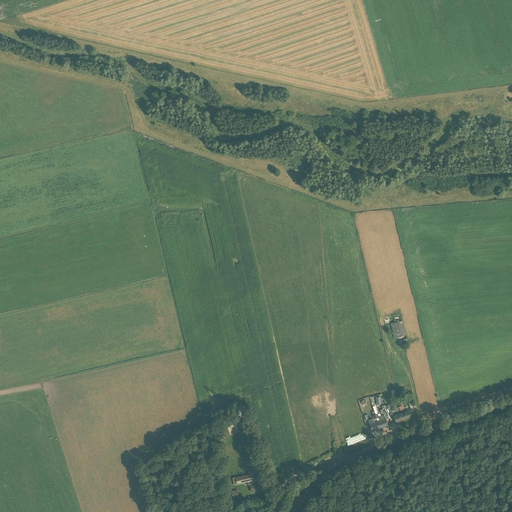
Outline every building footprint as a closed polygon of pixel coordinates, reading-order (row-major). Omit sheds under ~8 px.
[(406,336),(403,321),(394,323),(398,338),(406,336)] [(376,418),(378,422),(380,428),(385,426),(386,427),(388,426),(384,415),(382,416),(381,416),(380,413),(378,414),(375,406),(373,407),(375,415),(376,418)] [(402,414),(404,420),(410,418),(412,417),(410,410),(407,411),(407,412),(402,414)] [(404,420),(402,414),(396,415),(394,416),(396,423),(399,422),(398,422),(404,420)] [(380,428),(378,422),(376,418),(375,415),(373,415),(374,418),(368,420),(370,424),(369,424),(372,431),(374,430),(380,428)] [(248,475),(235,478),(236,485),(247,482),(247,484),(249,484),(251,492),(264,489),(263,482),(257,484),(257,480),(261,479),(260,472),(259,467),(247,470),(248,475)]
